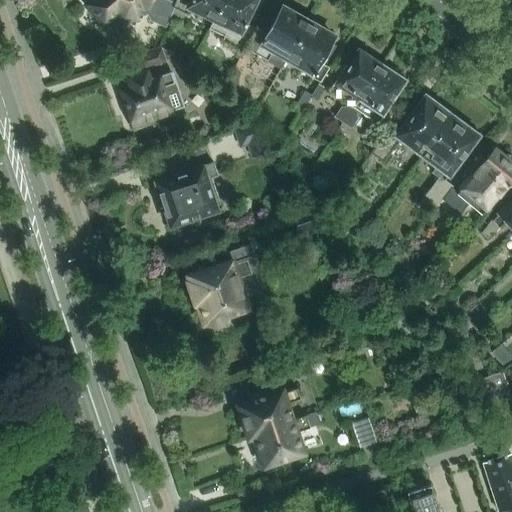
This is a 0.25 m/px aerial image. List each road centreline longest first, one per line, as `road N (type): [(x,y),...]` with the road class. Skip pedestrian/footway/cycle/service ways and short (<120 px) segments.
road 1 (secondary): [(134,511),(0,123)]
road 2 (residential): [(277,511),(511,431)]
